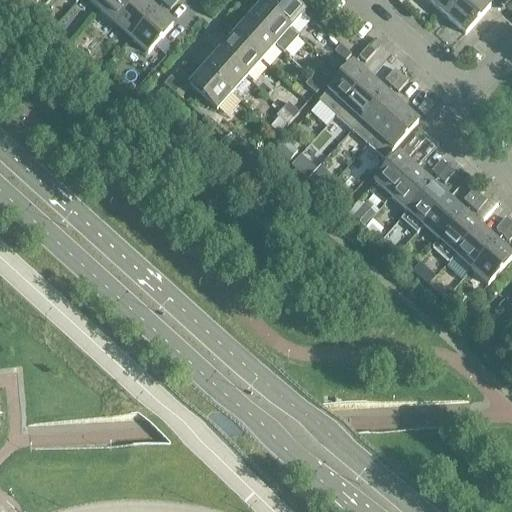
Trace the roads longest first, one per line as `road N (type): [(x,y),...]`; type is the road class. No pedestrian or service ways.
road 1 (secondary): [(418,511),(0,147)]
road 2 (secondary): [(0,191),(357,511)]
road 3 (unclassified): [(511,187),(431,115),(442,75)]
